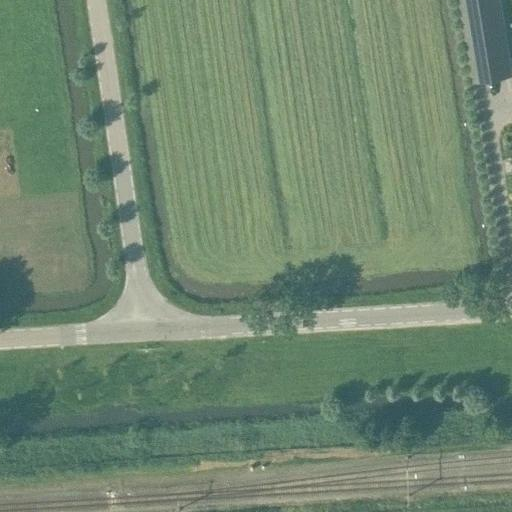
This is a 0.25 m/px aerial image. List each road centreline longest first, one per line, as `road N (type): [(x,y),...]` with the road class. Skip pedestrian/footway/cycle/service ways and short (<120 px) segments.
road 1 (unclassified): [(143,332),(511,309)]
road 2 (unclassified): [(143,332),(94,0)]
road 3 (unclassified): [(0,339),(143,332)]
